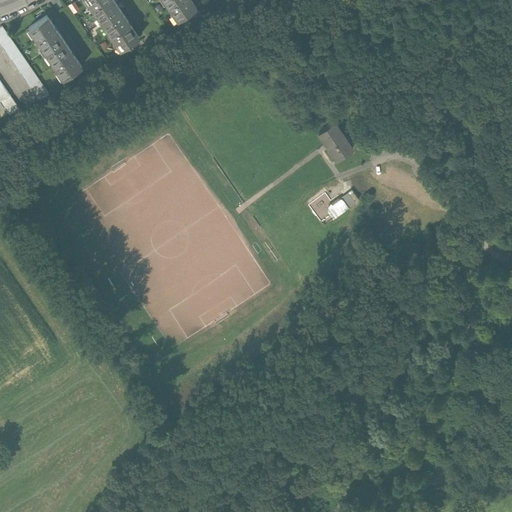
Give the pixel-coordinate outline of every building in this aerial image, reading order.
[(82,0),(99,23),(121,7),(116,0),(82,0)] [(192,0),(162,0),(176,20),(197,6),(192,0)] [(121,7),(99,23),(117,50),(140,34),(121,7)] [(47,15),(26,30),(44,55),(65,40),(47,15)] [(2,29),(0,30),(0,46),(38,102),(48,95),(2,29)] [(65,40),(44,55),(61,79),(82,63),(65,40)] [(0,85),(0,107),(3,112),(13,105),(0,85)] [(356,147),(338,120),(318,133),(337,160),(356,147)] [(308,202),(323,223),(358,198),(350,186),(331,200),(324,190),(308,202)]
